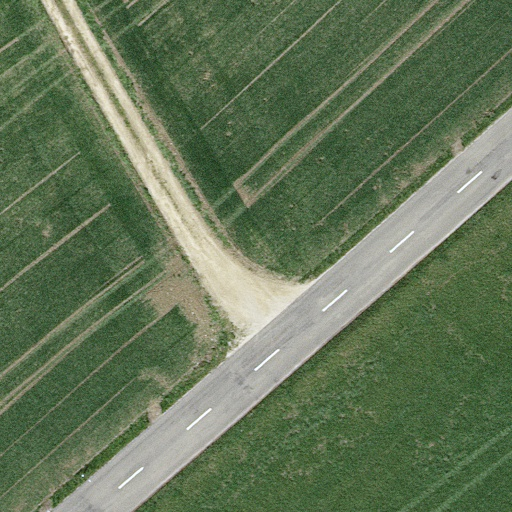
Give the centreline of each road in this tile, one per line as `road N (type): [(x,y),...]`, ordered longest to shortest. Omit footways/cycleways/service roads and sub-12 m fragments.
road 1 (tertiary): [(511,142),(97,511)]
road 2 (track): [(57,0),(243,314),(282,352)]
